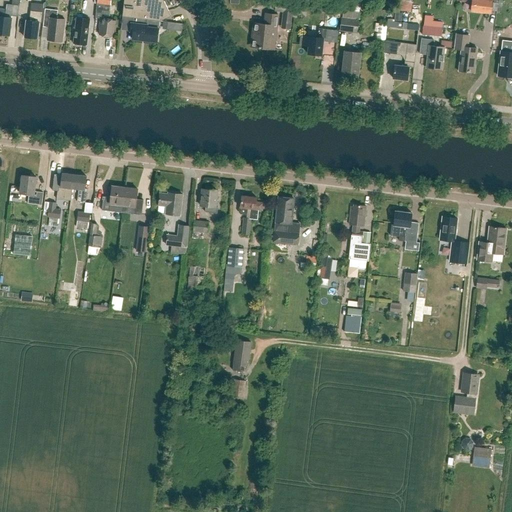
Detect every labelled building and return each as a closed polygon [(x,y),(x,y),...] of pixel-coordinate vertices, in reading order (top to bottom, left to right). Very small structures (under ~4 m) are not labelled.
[(0,34),(8,35),(11,17),(12,16),(17,17),(19,0),(11,0),(11,5),(6,4),(5,9),(5,17),(0,16),(0,34)] [(170,16),(162,0),(123,0),(121,16),(131,17),(130,31),(132,32),(132,39),(156,42),(159,21),(170,16)] [(491,14),(491,13),(492,1),(487,0),(470,0),(470,12),(491,14)] [(38,23),(40,23),(43,23),(44,9),(44,8),(41,8),(42,4),(30,2),(28,20),(25,20),(24,37),(36,39),(38,23)] [(275,11),(283,12),(282,20),(291,21),(293,4),(276,2),(275,11)] [(110,11),(110,5),(96,4),(95,7),(94,18),(100,18),(101,11),(109,11),(110,11)] [(338,18),(339,9),(330,8),(329,16),(338,18)] [(44,9),(43,23),(42,27),(48,27),(47,40),(62,42),(64,20),(56,19),(57,10),(44,9)] [(73,27),(72,32),(74,32),(73,43),(74,43),(74,44),(79,45),(79,44),(86,44),(88,31),(90,11),(76,10),(75,26),(74,28),(73,27)] [(108,20),(109,11),(101,11),(100,18),(99,24),(101,24),(100,35),(112,37),(113,29),(114,30),(115,21),(108,20)] [(252,47),(268,49),(274,50),(278,15),(265,14),(264,25),(254,23),(253,33),(254,33),(252,47)] [(357,34),(359,20),(341,18),(339,31),(357,34)] [(379,37),(386,39),(390,22),(380,19),(377,29),(381,30),(379,37)] [(441,37),(442,28),(423,26),(422,34),(441,37)] [(323,42),(336,43),(338,32),(318,29),(317,38),(301,36),(300,45),(308,46),(307,54),(321,56),(323,42)] [(454,49),(461,50),(458,72),(474,74),(477,49),(467,48),(468,36),(456,35),(454,49)] [(441,70),(444,48),(433,47),(433,41),(421,40),(419,54),(427,55),(426,68),(441,70)] [(383,53),(397,55),(399,43),(385,41),(383,53)] [(406,44),(405,56),(403,66),(394,65),(393,79),(406,81),(408,68),(413,69),(416,45),(406,44)] [(357,78),(360,54),(344,52),(342,76),(357,78)] [(511,52),(501,52),(498,76),(511,78),(511,52)] [(186,53),(180,58),(186,63),(191,58),(186,53)] [(70,200),(72,188),(73,174),(62,173),(60,186),(58,185),(56,199),(64,199),(70,200)] [(73,174),(72,188),(78,189),(76,201),(85,202),(86,189),(84,189),(85,176),(73,174)] [(36,195),(33,195),(35,177),(22,175),(20,193),(28,194),(27,203),(41,205),(43,193),(36,192),(36,195)] [(122,205),(124,188),(111,186),(110,199),(103,198),(101,210),(114,212),(114,204),(122,205)] [(124,188),(122,205),(130,206),(129,213),(141,215),(143,203),(136,202),(137,189),(124,188)] [(217,213),(217,207),(215,207),(217,191),(202,189),(200,206),(205,206),(205,212),(217,213)] [(182,194),(168,193),(168,194),(160,193),(158,205),(166,206),(166,214),(180,216),(182,194)] [(246,213),(246,218),(251,218),(257,219),(258,210),(262,211),(263,203),(256,202),(256,198),(241,196),(240,207),(239,207),(238,212),(240,214),(244,215),(246,213)] [(298,234),(289,233),(290,224),(291,224),(294,199),(278,197),(273,242),(297,245),(298,234)] [(59,219),(60,209),(55,208),(56,203),(49,202),(47,217),(59,219)] [(352,229),(351,229),(348,258),(350,258),(363,260),(365,244),(370,244),(372,233),(363,231),(360,231),(360,225),(364,226),(366,206),(363,206),(353,205),(353,207),(351,206),(349,224),(352,225),(352,229)] [(416,242),(418,223),(410,222),(412,213),(395,211),(393,225),(391,225),(390,236),(399,237),(399,241),(404,242),(404,241),(416,242)] [(88,229),(88,222),(90,213),(77,212),(76,220),(77,221),(76,227),(88,229)] [(466,264),(469,242),(454,240),(457,219),(442,217),(439,240),(451,241),(449,262),(466,264)] [(251,218),(246,218),(243,218),(242,234),(250,235),(251,218)] [(194,220),(192,232),(203,233),(208,233),(209,222),(194,220)] [(101,247),(102,237),(96,236),(98,224),(92,223),(88,246),(101,247)] [(179,225),(177,236),(167,235),(166,245),(171,246),(170,253),(185,255),(189,227),(179,225)] [(503,254),(506,229),(489,227),(487,243),(479,242),(477,260),(491,262),(492,253),(503,254)] [(136,247),(136,251),(146,252),(146,248),(149,230),(138,229),(136,247)] [(242,268),(244,249),(229,247),(227,272),(225,272),(224,288),(230,289),(231,273),(240,274),(241,268),(242,268)] [(317,258),(298,257),(297,267),(308,267),(316,268),(317,258)] [(330,273),(332,259),(322,257),(320,272),(330,273)] [(350,258),(349,268),(366,270),(367,260),(363,260),(350,258)] [(203,283),(204,277),(195,275),(196,267),(190,266),(189,275),(187,293),(201,295),(203,283)] [(415,292),(417,274),(405,272),(403,291),(415,292)] [(499,289),(500,280),(487,279),(486,287),(499,289)] [(58,294),(47,293),(47,302),(57,302),(58,294)] [(114,293),(113,306),(124,307),(125,293),(114,293)] [(108,312),(109,304),(101,303),(101,305),(93,304),(93,311),(108,312)] [(400,313),(401,306),(391,305),(390,312),(400,313)] [(484,330),(486,312),(479,311),(477,329),(484,330)] [(234,329),(236,321),(220,318),(219,326),(234,329)] [(358,333),(359,322),(345,320),(344,332),(358,333)] [(209,334),(211,325),(202,323),(200,331),(209,334)] [(248,366),(251,342),(236,341),(232,370),(244,371),(245,366),(248,366)] [(476,394),(478,375),(466,374),(466,375),(463,375),(461,392),(467,393),(467,398),(455,397),(454,406),(460,407),(460,406),(474,408),(475,399),(474,399),(475,394),(476,394)] [(243,400),(244,392),(246,381),(234,379),(231,398),(243,400)] [(488,468),(491,449),(475,447),(473,466),(488,468)]
